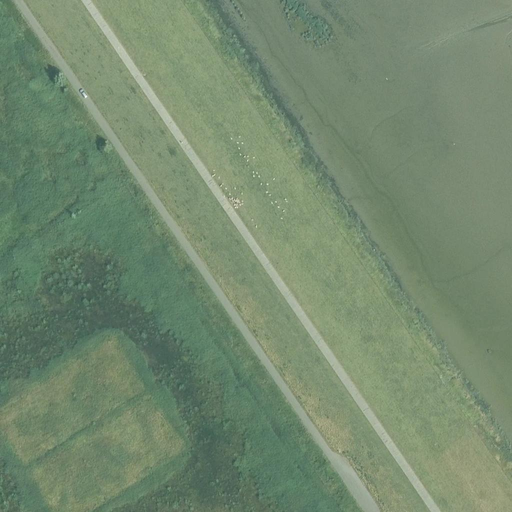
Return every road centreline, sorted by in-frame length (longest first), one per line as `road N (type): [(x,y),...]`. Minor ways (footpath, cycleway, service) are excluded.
road 1 (unclassified): [(81,0),(432,511)]
road 2 (unclassified): [(16,0),(367,511)]
